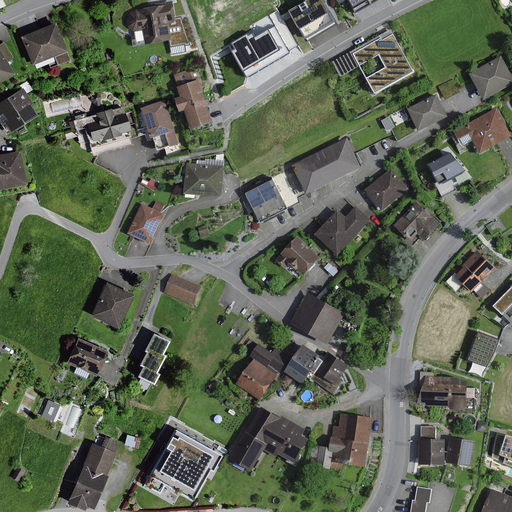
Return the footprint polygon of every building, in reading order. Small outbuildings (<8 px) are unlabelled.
[(337,25),(322,0),(307,0),(289,11),(307,42),(337,25)] [(371,5),(367,0),(348,0),(357,14),(371,5)] [(176,21),(172,2),(162,4),(162,5),(144,8),(144,9),(130,12),(127,19),(128,26),(133,32),(143,30),(146,44),(171,40),(168,23),(176,21)] [(68,61),(53,24),(18,38),(30,66),(51,58),(55,67),(68,61)] [(414,72),(390,29),(332,62),(340,77),(379,55),(386,68),(366,79),(375,94),(414,72)] [(0,44),(0,82),(13,75),(5,62),(12,58),(3,43),(0,44)] [(469,74),(483,100),(511,84),(511,77),(501,57),(469,74)] [(206,92),(197,67),(174,75),(178,87),(177,87),(180,97),(175,99),(180,112),(185,110),(191,129),(213,122),(202,93),(206,92)] [(460,93),(453,79),(438,87),(445,100),(460,93)] [(32,90),(27,81),(18,86),(20,90),(0,102),(0,125),(3,131),(5,130),(8,133),(36,116),(30,107),(32,106),(25,94),(32,90)] [(89,101),(92,104),(95,113),(93,114),(94,115),(84,118),(83,114),(71,117),(75,131),(76,131),(77,136),(83,134),(85,139),(88,138),(90,143),(99,140),(100,141),(118,136),(117,134),(128,131),(123,114),(122,114),(120,108),(111,111),(110,109),(102,111),(100,102),(100,98),(97,93),(91,95),(89,101)] [(448,117),(437,94),(407,109),(418,131),(448,117)] [(179,144),(165,100),(141,108),(151,139),(165,134),(170,147),(179,144)] [(511,136),(496,108),(453,132),(462,147),(472,141),(480,154),(511,136)] [(406,120),(402,112),(393,116),(393,118),(396,124),(406,120)] [(394,127),(389,117),(381,121),(387,131),(394,127)] [(361,167),(347,138),(292,166),(306,195),(361,167)] [(0,189),(25,185),(18,152),(0,155),(0,189)] [(429,165),(439,185),(466,171),(451,154),(429,165)] [(205,165),(186,163),(184,194),(221,197),(224,161),(205,159),(205,165)] [(409,189),(392,168),(365,190),(366,191),(364,193),(378,210),(380,208),(382,211),(409,189)] [(271,177),(244,190),(260,223),(288,209),(271,177)] [(149,182),(143,179),(141,184),(155,191),(159,183),(151,179),(149,182)] [(152,209),(142,204),(128,234),(151,244),(165,215),(161,213),(164,206),(156,202),(152,209)] [(425,210),(416,202),(394,226),(411,241),(417,235),(424,241),(440,223),(431,215),(432,213),(426,208),(425,210)] [(346,217),(337,210),(315,235),(338,256),(370,220),(355,206),(346,217)] [(304,276),(320,258),(297,236),(275,260),(285,269),(289,264),(296,271),(297,269),(304,276)] [(481,283),(495,269),(476,250),(462,265),(464,267),(456,274),(455,273),(446,282),(455,292),(463,284),(472,293),(474,291),(482,299),(490,291),(483,284),(483,285),(481,283)] [(339,271),(329,263),(324,268),(333,277),(339,271)] [(201,287),(172,274),(164,293),(194,305),(201,287)] [(117,330),(132,296),(105,283),(89,317),(117,330)] [(511,324),(511,286),(493,306),(511,324)] [(345,313),(307,292),(290,324),(328,344),(345,313)] [(214,353),(234,312),(215,302),(195,343),(214,353)] [(500,340),(478,332),(468,360),(486,367),(495,353),(500,340)] [(167,342),(151,334),(142,352),(144,353),(138,366),(141,367),(135,378),(151,386),(157,375),(154,373),(163,356),(160,355),(167,342)] [(76,339),(65,363),(75,368),(74,371),(83,375),(85,372),(94,377),(105,352),(76,339)] [(272,353),(258,344),(249,357),(254,360),(237,384),(260,400),(290,357),(276,347),(272,353)] [(321,356),(303,344),(285,372),(302,384),(307,377),(311,380),(323,362),(319,359),(321,356)] [(323,362),(311,380),(333,394),(342,381),(339,379),(348,366),(332,355),(326,364),(323,362)] [(434,373),(420,372),(420,385),(423,385),(417,403),(428,406),(450,407),(452,409),(454,410),(457,410),(460,410),(463,409),(464,407),(466,407),(467,381),(460,378),(434,378),(434,373)] [(293,379),(286,375),(282,382),(288,386),(293,379)] [(218,381),(209,386),(210,389),(220,385),(218,381)] [(52,422),(59,405),(47,400),(40,417),(52,422)] [(261,407),(246,433),(267,445),(264,450),(277,457),(278,454),(295,464),(309,440),(302,436),(306,429),(282,416),(281,418),(261,407)] [(365,467),(372,418),(341,414),(339,427),(332,426),(329,447),(314,445),(308,466),(330,470),(331,468),(342,470),(343,464),(365,467)] [(487,423),(478,422),(477,431),(486,432),(487,423)] [(421,439),(419,439),(419,465),(445,466),(445,439),(435,439),(436,427),(421,427),(421,439)] [(173,430),(143,486),(159,495),(164,486),(191,501),(208,471),(211,472),(220,456),(173,430)] [(506,436),(497,433),(491,458),(511,465),(511,430),(508,430),(506,436)] [(264,450),(267,445),(246,433),(231,459),(252,471),(264,450)] [(140,439),(126,435),(123,446),(137,450),(140,439)] [(476,442),(450,437),(446,463),(472,467),(476,442)] [(117,444),(104,438),(100,448),(90,444),(64,504),(82,511),(84,507),(91,510),(105,477),(104,476),(117,444)] [(20,469),(14,480),(18,482),(24,472),(20,469)] [(432,489),(417,487),(415,501),(413,500),(410,511),(425,511),(427,503),(430,503),(432,489)] [(511,511),(511,497),(491,489),(482,511),(511,511)]
